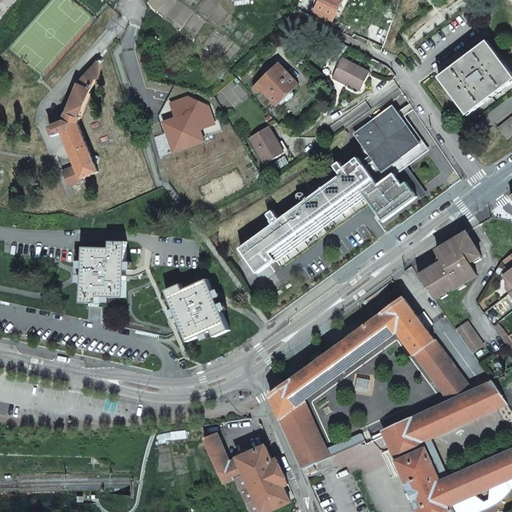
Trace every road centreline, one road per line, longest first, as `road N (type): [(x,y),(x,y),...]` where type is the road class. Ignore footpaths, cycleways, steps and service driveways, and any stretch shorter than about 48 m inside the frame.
road 1 (residential): [(243,370),(490,190)]
road 2 (residential): [(490,190),(391,63),(297,17)]
road 3 (residential): [(0,356),(149,387),(205,387),(243,370)]
road 4 (residential): [(243,370),(313,511)]
